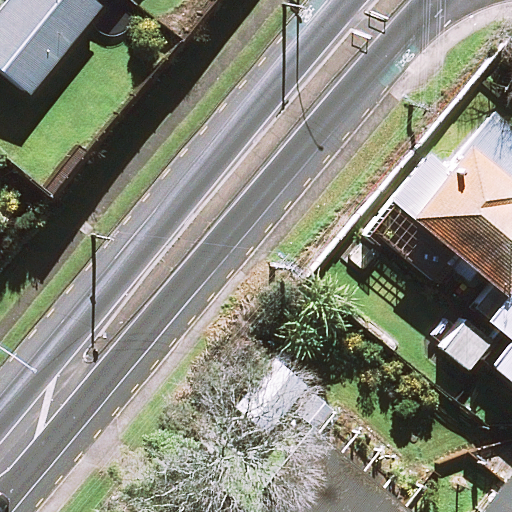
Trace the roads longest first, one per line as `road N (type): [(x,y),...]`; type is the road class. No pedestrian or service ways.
road 1 (secondary): [(436,0),(111,375),(3,454)]
road 2 (secondary): [(3,454),(65,337),(347,0)]
